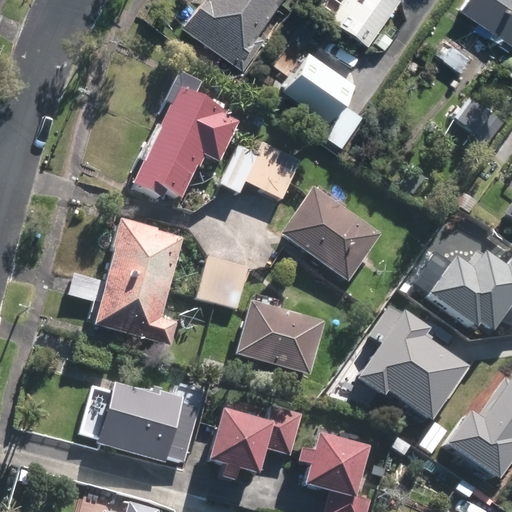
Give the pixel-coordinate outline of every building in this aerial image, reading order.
[(195,0),(177,26),(239,69),(260,38),(252,33),(275,0),(195,0)] [(337,0),(325,18),(363,45),(395,0),(337,0)] [(511,0),(461,0),(455,9),(510,46),(511,43),(511,0)] [(389,36),(382,31),(373,43),(381,48),(389,36)] [(277,90),(324,122),(350,83),(304,51),(277,90)] [(215,164),(234,125),(219,118),(221,113),(190,98),(196,85),(172,75),(158,105),(164,108),(126,187),(158,202),(162,194),(176,200),(193,167),(195,167),(200,156),(215,164)] [(468,100),(453,121),(469,132),(465,137),(481,149),(500,123),(468,100)] [(338,146),(359,116),(342,104),(323,131),(311,122),(304,131),(318,140),(322,134),(338,146)] [(279,200),(297,162),(258,144),(252,155),(233,146),(215,186),(236,195),(241,182),(279,200)] [(275,236),(344,283),(377,236),(307,188),(275,236)] [(511,224),(511,196),(499,215),(511,224)] [(156,320),(177,242),(152,235),(152,233),(114,222),(106,252),(109,253),(100,282),(88,279),(81,299),(95,303),(88,328),(166,349),(172,325),(156,320)] [(457,255),(430,293),(478,326),(482,320),(495,329),(511,303),(511,260),(508,266),(487,251),(475,268),(457,255)] [(192,300),(233,310),(244,267),(203,257),(192,300)] [(229,358),(305,377),(320,323),(244,303),(229,358)] [(430,329),(393,303),(371,334),(383,342),(360,375),(385,393),(388,389),(432,419),(469,367),(425,336),(430,329)] [(75,342),(70,361),(105,369),(109,352),(75,342)] [(114,360),(130,363),(132,355),(116,352),(114,360)] [(451,444),(499,477),(511,458),(511,375),(481,418),(473,412),(451,444)] [(183,453),(192,419),(174,415),(176,404),(107,386),(91,447),(135,458),(136,452),(162,459),(165,449),(183,453)] [(261,424),(214,412),(202,464),(219,468),(216,481),(230,484),(233,472),(253,477),(260,450),(287,457),(298,416),(265,408),(261,424)] [(350,497),(361,450),(310,437),(306,454),(293,451),(290,465),(302,468),(297,489),(324,495),(319,511),(363,511),(366,501),(350,497)] [(36,485),(34,498),(45,500),(47,487),(36,485)]
